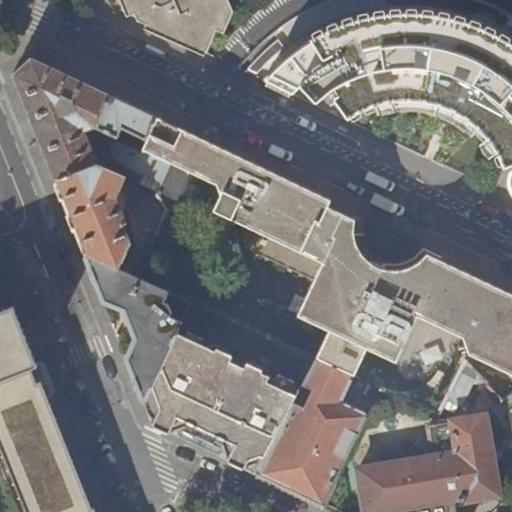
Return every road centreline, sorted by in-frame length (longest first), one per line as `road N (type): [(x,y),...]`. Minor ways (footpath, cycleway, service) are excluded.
road 1 (residential): [(0,2),(511,243)]
road 2 (tertiary): [(119,437),(29,218)]
road 3 (residential): [(275,511),(119,437)]
